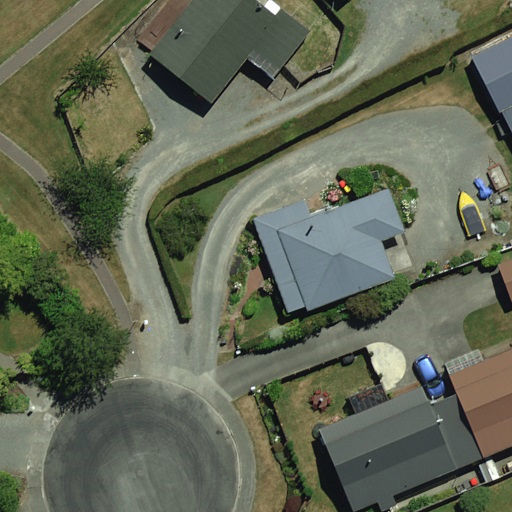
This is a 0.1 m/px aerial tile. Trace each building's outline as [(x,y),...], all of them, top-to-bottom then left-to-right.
[(266,0),(190,0),(150,55),(214,104),(247,59),(274,79),(310,32),(266,0)] [(511,22),(452,49),(478,109),(511,94),(511,22)] [(386,193),(278,230),(308,313),(412,275),(386,193)] [(511,239),(467,252),(478,291),(511,281),(511,239)] [(511,351),(443,376),(467,443),(511,427),(511,351)] [(412,391),(290,436),(317,511),(324,511),(441,470),(412,391)]
